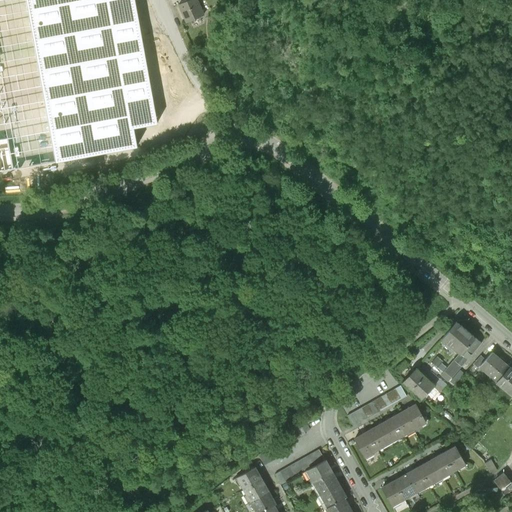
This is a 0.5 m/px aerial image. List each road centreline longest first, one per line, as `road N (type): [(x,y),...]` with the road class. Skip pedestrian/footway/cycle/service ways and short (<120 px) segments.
road 1 (residential): [(373,511),(332,435),(332,405),(462,300)]
road 2 (unclassified): [(242,136),(278,150),(462,300)]
road 3 (unclassified): [(0,209),(40,208),(242,136)]
road 4 (unclassified): [(153,0),(196,77),(242,136)]
